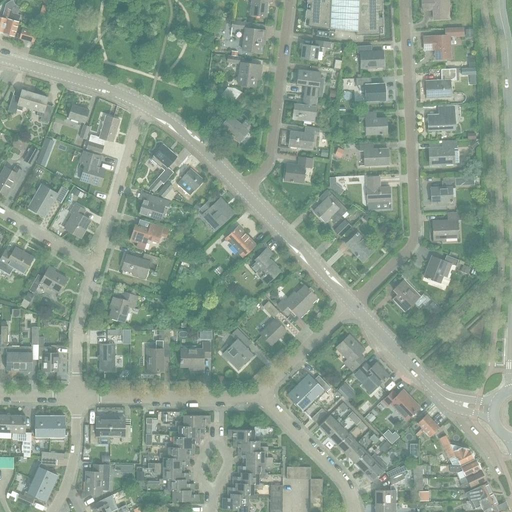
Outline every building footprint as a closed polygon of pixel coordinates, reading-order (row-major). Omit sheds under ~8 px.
[(270,2),(270,0),(252,0),(250,15),(266,16),(268,2),(270,2)] [(379,27),(383,27),(382,17),(379,17),(379,12),(382,11),(381,0),(306,0),(307,3),(310,4),(309,9),(306,9),(305,19),(308,19),(307,26),(317,27),(316,36),(357,41),(356,35),(379,34),(379,27)] [(434,19),(449,18),(448,0),(421,0),(422,10),(434,9),(434,19)] [(0,32),(3,33),(8,15),(10,10),(12,8),(14,6),(13,2),(6,4),(2,17),(0,16),(0,32)] [(18,22),(16,21),(19,10),(15,9),(14,6),(12,8),(10,10),(8,15),(3,33),(14,37),(18,22)] [(424,50),(435,49),(436,59),(451,58),(450,44),(454,44),(454,36),(464,36),(463,27),(445,28),(445,36),(424,37),(424,50)] [(265,38),(266,31),(245,28),(242,50),(259,52),(261,38),(265,38)] [(22,29),(19,38),(33,42),(35,32),(22,29)] [(331,48),(331,42),(316,40),(315,46),(302,45),(301,59),(317,61),(318,52),(322,52),(323,47),(331,48)] [(361,68),(384,67),(383,51),(372,51),(372,46),(358,46),(358,53),(360,53),(361,68)] [(261,73),(262,66),(240,63),(238,85),(255,87),(257,73),(261,73)] [(476,68),(462,68),(462,75),(470,75),(471,84),(477,84),(476,68)] [(450,80),(456,80),(455,69),(441,69),(441,81),(426,82),(427,97),(450,96),(450,80)] [(305,86),(304,95),(317,97),(320,73),(299,71),(298,85),(305,86)] [(366,101),(385,101),(385,90),(385,84),(372,84),(371,78),(356,78),(357,85),(365,85),(366,101)] [(23,107),(30,108),(34,94),(22,90),(20,97),(12,95),(7,112),(15,114),(17,109),(22,111),(23,107)] [(237,108),(247,96),(241,92),(232,104),(237,108)] [(34,94),(30,108),(37,110),(36,115),(41,116),(40,121),(47,123),(52,106),(45,105),(47,97),(34,94)] [(317,97),(304,95),(302,105),(295,105),(293,119),(314,121),(317,97)] [(68,118),(84,123),(88,110),(72,105),(68,118)] [(447,130),(455,130),(454,106),(438,107),(438,114),(428,115),(428,130),(447,129),(447,130)] [(245,128),(249,123),(234,110),(221,126),(240,141),(248,130),(245,128)] [(382,134),(387,134),(386,118),(376,119),(375,112),(359,113),(359,122),(365,121),(366,135),(380,134),(380,135),(382,135),(382,134)] [(106,115),(99,137),(91,135),(87,148),(101,153),(103,146),(105,140),(113,142),(119,119),(113,118),(106,115)] [(90,125),(84,123),(80,137),(86,139),(86,138),(90,125)] [(318,135),(319,129),(306,127),(305,133),(291,132),(289,146),(312,149),(314,135),(318,135)] [(453,148),(456,147),(456,140),(442,141),(443,148),(429,148),(429,150),(430,164),(454,163),(453,148)] [(365,166),(389,165),(388,153),(374,154),(373,144),(360,144),(360,150),(364,150),(365,166)] [(168,168),(178,157),(177,156),(164,145),(152,160),(162,168),(165,165),(168,168)] [(32,146),(24,160),(30,164),(31,162),(39,149),(32,146)] [(100,186),(105,170),(98,168),(101,157),(83,151),(79,167),(85,169),(82,180),(91,183),(100,186)] [(312,168),(313,158),(299,156),(298,165),(287,164),(285,180),(303,182),(305,167),(312,168)] [(5,167),(0,175),(0,191),(6,195),(10,187),(12,188),(16,182),(16,183),(22,171),(18,169),(15,167),(12,171),(5,167)] [(190,194),(203,179),(192,170),(190,168),(177,183),(190,194)] [(158,177),(149,187),(154,191),(162,181),(158,177)] [(368,203),(391,202),(390,187),(380,187),(380,177),(367,177),(368,203)] [(455,180),(455,185),(474,185),(474,177),(455,178),(455,180)] [(431,187),(432,203),(447,203),(452,202),(451,188),(455,188),(455,185),(455,180),(442,181),(443,187),(431,187)] [(164,198),(173,187),(168,182),(158,192),(164,198)] [(54,199),(57,200),(60,202),(67,190),(61,187),(57,194),(42,185),(29,207),(44,216),(54,199)] [(328,189),(319,197),(323,201),(314,211),(325,222),(330,217),(335,222),(340,217),(348,210),(332,194),(328,189)] [(170,201),(168,200),(153,196),(151,202),(143,200),(139,213),(160,219),(164,206),(168,208),(170,201)] [(220,198),(217,200),(213,204),(209,200),(200,209),(204,213),(202,215),(216,230),(232,213),(224,205),(225,203),(220,198)] [(87,227),(90,221),(83,217),(86,211),(75,205),(70,212),(73,214),(65,229),(69,231),(79,237),(85,226),(87,227)] [(458,220),(460,220),(460,213),(447,213),(447,221),(433,221),(434,240),(442,240),(442,236),(458,236),(458,220)] [(351,226),(345,219),(343,220),(334,230),(340,237),(351,226)] [(158,242),(162,228),(151,224),(149,230),(135,225),(130,240),(138,242),(136,247),(143,249),(147,239),(158,242)] [(243,256),(256,244),(239,227),(226,239),(243,256)] [(363,261),(374,250),(357,233),(346,244),(349,248),(363,261)] [(24,274),(32,260),(21,253),(22,251),(15,247),(11,254),(5,251),(0,258),(0,266),(6,270),(9,265),(24,274)] [(266,284),(281,270),(268,258),(273,253),(267,247),(255,259),(256,261),(251,266),(262,277),(261,278),(266,284)] [(157,265),(159,258),(144,253),(142,259),(126,254),(121,269),(133,272),(132,275),(144,278),(149,262),(157,265)] [(456,266),(459,260),(447,255),(445,261),(432,256),(425,276),(441,282),(444,275),(447,277),(451,264),(456,266)] [(59,293),(67,279),(54,272),(55,270),(49,266),(43,277),(38,274),(29,290),(34,293),(40,282),(59,293)] [(406,311),(421,296),(404,279),(394,289),(398,294),(393,299),(406,311)] [(308,306),(316,298),(304,286),(297,293),(294,291),(284,301),(283,299),(277,305),(287,315),(292,310),(300,318),(310,308),(308,306)] [(33,295),(28,292),(24,299),(29,302),(33,295)] [(134,308),(137,296),(123,292),(121,299),(113,296),(110,304),(113,305),(109,317),(124,322),(129,306),(134,308)] [(29,302),(24,299),(20,306),(25,308),(29,302)] [(274,317),(279,312),(268,301),(263,306),(274,317)] [(271,345),(286,330),(275,319),(260,334),(261,336),(271,345)] [(238,368),(253,354),(242,344),(247,339),(236,328),(230,334),(236,340),(223,353),(238,368)] [(352,370),(364,358),(359,353),(364,349),(349,334),(336,347),(348,359),(344,362),(352,370)] [(38,338),(38,358),(38,362),(43,362),(42,371),(58,372),(59,353),(52,353),(52,346),(44,346),(45,338),(38,338)] [(209,355),(209,343),(202,343),(202,350),(181,349),(181,365),(195,365),(195,369),(203,369),(203,354),(209,355)] [(104,371),(115,371),(115,344),(107,344),(99,344),(100,371),(104,371)] [(7,370),(20,370),(20,346),(7,346),(7,370)] [(20,346),(20,370),(33,371),(33,358),(33,347),(20,346)] [(163,371),(163,349),(147,349),(147,371),(163,371)] [(356,373),(361,377),(365,382),(370,378),(377,386),(389,374),(376,361),(371,367),(366,363),(356,373)] [(298,384),(312,399),(315,401),(330,387),(321,378),(317,383),(308,374),(298,384)] [(344,383),(339,388),(349,398),(354,394),(344,383)] [(312,399),(298,384),(287,394),(302,409),(312,399)] [(406,419),(418,407),(406,395),(407,394),(403,389),(397,395),(393,390),(382,400),(387,405),(390,402),(406,419)] [(344,411),(347,407),(343,402),(339,406),(344,411)] [(315,423),(326,413),(321,408),(311,418),(315,423)] [(0,432),(12,433),(13,415),(0,414),(0,432)] [(430,436),(439,428),(426,414),(417,423),(430,436)] [(25,441),(25,445),(24,457),(31,457),(32,445),(32,437),(25,437),(26,416),(13,415),(12,433),(19,433),(18,441),(25,441)] [(174,421),(174,426),(204,426),(204,425),(201,425),(201,422),(209,422),(209,415),(183,415),(183,421),(174,421)] [(335,426),(342,420),(338,416),(334,420),(329,415),(318,426),(327,435),(335,426)] [(352,419),(356,424),(361,420),(356,415),(352,419)] [(51,437),(51,416),(36,416),(36,437),(51,437)] [(51,416),(51,437),(65,437),(65,416),(51,416)] [(100,437),(111,437),(111,418),(97,417),(97,425),(91,425),(91,444),(100,444),(100,437)] [(111,418),(111,437),(122,437),(122,442),(131,442),(131,425),(125,425),(125,418),(111,418)] [(347,433),(342,428),(346,424),(342,420),(335,426),(327,435),(336,444),(347,433)] [(362,429),(366,425),(361,420),(356,424),(362,429)] [(169,435),(169,437),(199,437),(199,436),(196,436),(196,432),(204,433),(204,426),(174,426),(178,426),(178,431),(169,431),(169,435)] [(233,440),(263,441),(263,436),(254,436),(254,430),(228,429),(228,436),(236,436),(236,440),(233,440)] [(336,444),(345,453),(357,442),(347,433),(336,444)] [(375,442),(379,438),(374,434),(370,438),(375,442)] [(199,437),(169,437),(173,437),(173,442),(164,442),(164,446),(164,448),(194,448),(194,447),(191,447),(191,443),(199,443),(199,437)] [(345,453),(354,462),(366,451),(360,446),(364,442),(361,438),(357,442),(345,453)] [(238,451),(267,452),(268,446),(259,446),(259,441),(263,441),(233,440),(233,447),(241,447),(241,451),(238,451)] [(384,452),(391,445),(387,440),(380,448),(384,452)] [(450,444),(450,445),(444,448),(448,455),(450,459),(452,465),(460,465),(474,458),(470,449),(450,444)] [(159,455),(159,458),(189,458),(186,458),(186,454),(194,454),(194,448),(164,448),(168,448),(168,453),(159,452),(159,455)] [(246,458),(246,462),(272,463),(272,457),(264,457),(264,452),(267,452),(238,451),(238,458),(246,458)] [(354,462),(363,472),(379,457),(375,453),(371,457),(366,451),(354,462)] [(379,457),(363,472),(373,481),(384,470),(388,466),(379,457)] [(57,459),(50,459),(41,458),(40,464),(33,480),(40,483),(52,488),(58,476),(44,469),(45,467),(46,464),(57,465),(57,459)] [(154,463),(154,468),(181,469),(181,465),(189,465),(189,458),(159,458),(163,458),(163,463),(154,463)] [(463,471),(465,477),(481,469),(476,458),(461,467),(451,467),(450,472),(463,471)] [(238,473),(267,473),(267,472),(264,472),(264,468),(272,468),(272,463),(246,462),(246,466),(238,466),(238,473)] [(387,472),(389,478),(402,472),(407,469),(405,464),(399,467),(399,466),(387,472)] [(107,473),(107,465),(94,465),(94,472),(86,471),(85,493),(103,494),(103,473),(107,473)] [(412,465),(413,477),(422,477),(422,465),(412,465)] [(159,478),(159,479),(189,479),(189,472),(181,473),(181,469),(154,468),(154,474),(162,474),(162,478),(159,478)] [(481,469),(465,477),(468,481),(460,485),(462,488),(471,487),(486,480),(481,469)] [(392,484),(405,478),(402,472),(389,478),(392,484)] [(233,477),(233,483),(262,484),(262,483),(259,483),(259,478),(268,478),(267,473),(238,473),(240,473),(240,477),(233,477)] [(422,477),(413,477),(414,490),(422,489),(422,477)] [(164,490),(194,490),(194,483),(185,483),(185,480),(189,480),(189,479),(159,479),(159,482),(159,484),(167,484),(167,490),(164,490)] [(40,483),(33,480),(27,492),(26,492),(24,495),(20,493),(17,498),(31,505),(34,498),(35,499),(37,498),(38,497),(46,501),(52,488),(40,483)] [(478,499),(492,492),(487,482),(473,489),(477,498),(478,499)] [(228,487),(227,494),(257,494),(254,494),(254,489),(262,489),(262,484),(233,483),(233,484),(235,484),(235,487),(228,487)] [(464,497),(463,489),(451,489),(452,497),(464,497)] [(194,490),(164,490),(164,495),(172,495),(172,501),(198,501),(198,495),(190,494),(190,491),(194,491),(194,490)] [(396,490),(391,490),(375,490),(375,503),(396,503),(396,490)] [(428,491),(418,491),(418,501),(429,500),(428,491)] [(472,509),(481,505),(483,510),(484,511),(487,511),(488,511),(498,510),(496,504),(497,503),(492,492),(478,499),(476,500),(468,500),(472,509)] [(257,494),(227,494),(231,494),(231,498),(223,498),(223,510),(236,510),(238,510),(238,505),(249,505),(249,499),(257,499),(257,494)] [(94,511),(126,511),(129,511),(126,504),(112,511),(108,505),(115,502),(112,496),(97,503),(99,508),(94,510),(94,511)] [(396,503),(375,503),(375,511),(396,511),(396,503)]
